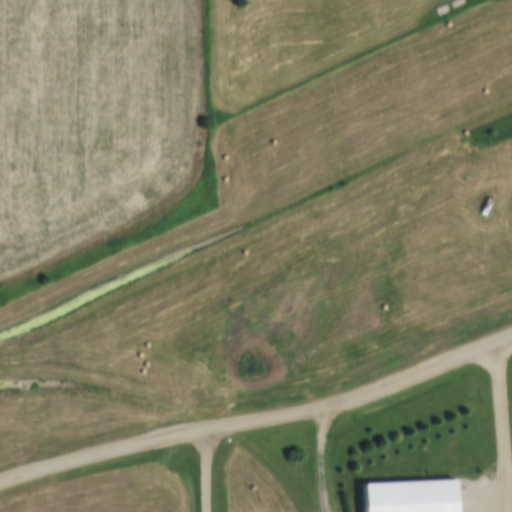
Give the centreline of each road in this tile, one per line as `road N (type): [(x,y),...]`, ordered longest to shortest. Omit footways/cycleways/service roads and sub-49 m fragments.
road 1 (tertiary): [(511,332),(347,404),(141,440),(0,481)]
road 2 (residential): [(506,511),(494,340)]
